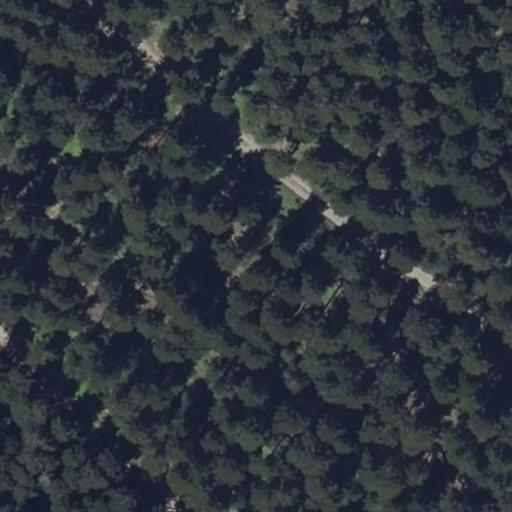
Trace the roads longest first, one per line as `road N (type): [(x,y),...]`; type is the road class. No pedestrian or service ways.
road 1 (track): [(511,343),(285,185),(85,19),(73,0)]
road 2 (track): [(203,511),(0,283)]
